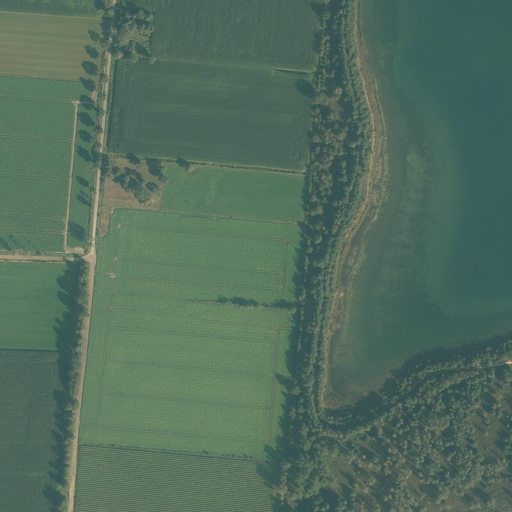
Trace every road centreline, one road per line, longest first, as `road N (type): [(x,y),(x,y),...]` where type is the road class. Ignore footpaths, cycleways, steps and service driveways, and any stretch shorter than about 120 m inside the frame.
road 1 (track): [(66,511),(91,259),(0,257)]
road 2 (unclassified): [(91,259),(113,0)]
